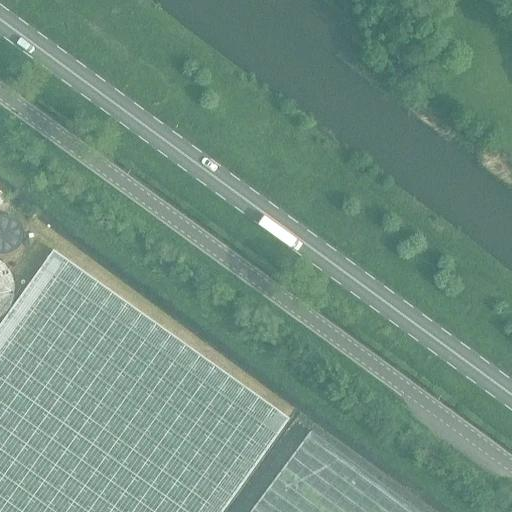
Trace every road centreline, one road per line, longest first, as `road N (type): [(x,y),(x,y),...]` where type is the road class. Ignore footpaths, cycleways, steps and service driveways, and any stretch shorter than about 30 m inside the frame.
road 1 (unclassified): [(511,471),(0,94)]
road 2 (primary): [(511,393),(0,19)]
